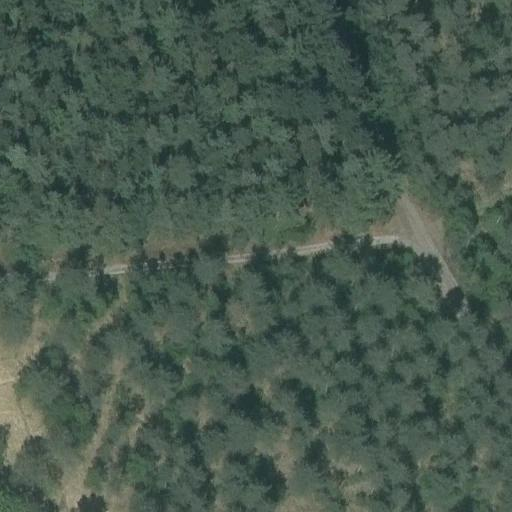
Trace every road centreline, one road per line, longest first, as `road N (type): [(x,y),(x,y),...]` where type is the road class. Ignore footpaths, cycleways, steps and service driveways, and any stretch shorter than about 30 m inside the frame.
road 1 (track): [(511,415),(402,233),(0,266)]
road 2 (track): [(511,197),(402,233),(319,0)]
